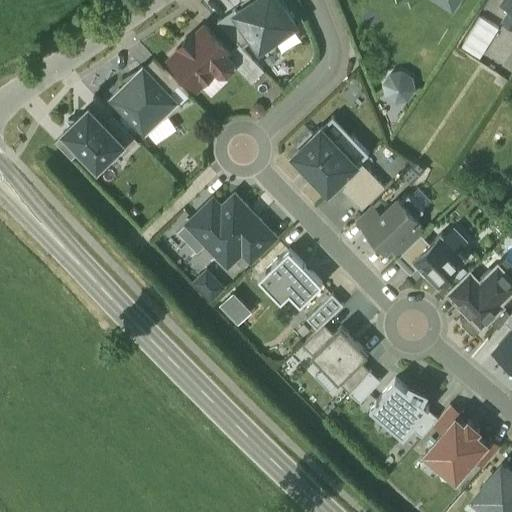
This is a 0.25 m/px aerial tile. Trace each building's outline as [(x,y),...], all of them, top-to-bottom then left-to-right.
[(297,21),(282,0),(244,0),(235,7),(255,36),(261,45),(297,21)] [(255,36),(235,7),(217,19),(239,43),(255,36)] [(481,16),(462,46),(479,57),(498,27),(481,16)] [(205,25),(194,35),(193,34),(191,34),(181,44),(181,46),(182,47),(170,58),(197,86),(216,67),(220,71),(227,71),(232,66),(232,65),(233,59),(229,55),(231,53),(231,52),(205,25)] [(264,69),(239,43),(231,52),(231,53),(229,55),(233,59),(232,65),(232,66),(237,66),(252,81),(264,69)] [(178,84),(153,58),(143,68),(168,93),(169,92),(178,84)] [(143,68),(141,66),(123,77),(128,82),(113,97),(145,130),(183,106),(169,92),(168,93),(143,68)] [(395,100),(407,98),(413,89),(411,78),(402,71),(391,74),(385,83),(387,94),(395,100)] [(99,168),(119,148),(124,143),(105,124),(89,107),(63,132),(80,149),(99,168)] [(113,116),(105,124),(124,143),(119,148),(126,155),(139,142),(113,116)] [(340,145),(321,125),(314,132),(300,146),(292,153),(305,166),(306,167),(315,176),(315,177),(316,177),(329,190),(340,179),(357,162),(340,145)] [(311,129),(297,143),(300,146),(314,132),(311,129)] [(72,158),(80,149),(63,132),(55,141),(72,158)] [(369,151),(352,134),(340,145),(357,162),(360,160),(369,151)] [(357,162),(340,179),(346,185),(343,188),(362,207),(385,185),(360,160),(357,162)] [(235,191),(221,204),(213,195),(189,218),(209,239),(206,242),(228,264),(242,250),(251,259),(258,252),(242,235),(261,218),(235,191)] [(424,208),(409,193),(401,200),(416,216),(424,208)] [(382,213),(366,229),(386,249),(391,245),(390,244),(416,219),(416,220),(418,218),(416,216),(401,200),(399,198),(382,213)] [(373,204),(357,220),(366,229),(382,213),(373,204)] [(261,218),(242,235),(258,252),(277,234),(261,218)] [(416,219),(390,244),(391,245),(400,254),(421,233),(425,229),(416,220),(416,219)] [(430,242),(412,258),(419,265),(438,284),(466,256),(441,230),(430,242)] [(400,254),(396,258),(410,273),(419,265),(412,258),(430,242),(421,233),(400,254)] [(289,247),(259,276),(281,299),(290,291),(301,302),(322,282),(289,247)] [(480,280),(457,302),(468,313),(481,326),(482,325),(491,317),(502,306),(499,303),(511,290),(511,277),(497,263),(495,264),(496,265),(493,267),(489,267),(482,274),(482,278),(480,280)] [(223,286),(207,269),(195,280),(212,297),(223,286)] [(470,270),(447,291),(457,302),(480,280),(471,272),(471,271),(470,270)] [(332,292),(306,317),(317,328),(324,322),(343,303),(332,292)] [(509,314),(502,306),(491,317),(497,324),(499,326),(504,320),(509,314)] [(481,326),(468,313),(463,318),(463,322),(472,331),(476,331),(480,327),(481,326)] [(333,331),(324,322),(317,328),(302,342),(312,352),(333,331)] [(312,352),(339,381),(339,380),(360,359),(368,352),(341,324),(333,331),(312,352)] [(511,331),(495,351),(511,365),(511,331)] [(360,359),(339,380),(349,391),(370,369),(360,359)] [(380,379),(370,369),(349,391),(360,401),(380,379)] [(395,376),(378,396),(377,396),(376,397),(377,398),(370,406),(404,435),(411,426),(428,407),(429,405),(424,401),(428,392),(429,390),(409,381),(408,383),(406,386),(395,376)] [(438,416),(433,421),(443,429),(456,414),(457,415),(460,411),(450,402),(438,416)] [(428,407),(411,426),(422,435),(433,421),(438,416),(428,407)] [(468,417),(465,422),(457,415),(456,414),(443,429),(425,451),(441,464),(446,458),(461,471),(474,456),(487,441),(486,440),(476,431),(480,427),(478,425),(477,426),(470,420),(471,419),(468,417)] [(487,441),(474,456),(484,464),(500,445),(489,436),(486,440),(487,441)] [(511,511),(511,470),(501,462),(473,495),(492,511),(511,511)]
